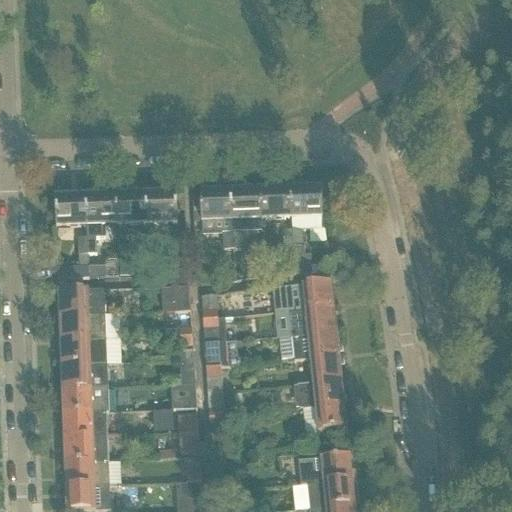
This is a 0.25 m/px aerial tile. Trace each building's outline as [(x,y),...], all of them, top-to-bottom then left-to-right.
[(321,191),(290,192),(291,221),(292,233),(293,249),(293,278),(310,277),(309,258),(304,258),(303,249),(301,249),(301,232),(323,231),(321,191)] [(290,192),(261,193),(262,222),(291,221),(290,192)] [(261,193),(230,194),(231,223),(262,222),(261,193)] [(231,223),(230,194),(200,195),(201,224),(231,223)] [(176,196),(146,197),(147,226),(177,225),(176,196)] [(147,226),(146,197),(115,198),(116,227),(147,226)] [(115,198),(86,199),(87,228),(87,240),(88,257),(96,257),(96,240),(106,240),(106,227),(116,227),(115,198)] [(86,199),(55,200),(56,229),(87,228),(86,199)] [(293,249),(292,233),(283,233),(284,250),(293,249)] [(232,252),(232,235),(223,235),(224,252),(232,252)] [(232,235),(232,252),(241,251),(240,235),(232,235)] [(147,238),(138,238),(139,255),(148,255),(147,238)] [(156,238),(147,238),(148,255),(156,254),(156,238)] [(87,240),(78,240),(79,257),(88,257),(87,240)] [(79,269),(57,269),(58,282),(89,281),(89,274),(89,269),(88,268),(79,269)] [(106,269),(89,269),(89,274),(89,281),(106,281),(106,269)] [(288,290),(291,313),(287,314),(287,315),(334,310),(331,285),(302,288),(302,289),(288,290)] [(190,315),(189,290),(174,291),(175,315),(190,315)] [(104,293),(87,293),(58,294),(59,319),(105,318),(104,293)] [(334,310),(287,315),(290,339),(336,334),(334,310)] [(203,322),(217,321),(216,312),(202,313),(203,322)] [(106,342),(105,318),(59,319),(60,344),(106,342)] [(217,321),(203,322),(203,332),(218,331),(217,321)] [(178,340),(192,339),(191,330),(177,331),(178,340)] [(336,334),(290,339),(293,363),(310,362),(339,358),(336,334)] [(192,348),(192,339),(178,340),(178,349),(192,348)] [(107,366),(106,342),(60,344),(61,368),(107,366)] [(220,370),(219,346),(204,347),(205,362),(206,371),(220,370)] [(339,358),(310,362),(313,386),(342,383),(339,358)] [(193,363),(179,364),(181,388),(195,388),(193,363)] [(108,391),(107,366),(61,368),(62,393),(108,391)] [(221,379),(220,370),(206,371),(206,380),(221,379)] [(342,383),(313,386),(293,388),(295,411),(302,410),(302,411),(344,407),(342,383)] [(195,397),(195,388),(181,388),(181,398),(195,397)] [(108,415),(108,391),(62,393),(63,417),(106,415),(108,415)] [(344,407),(302,411),(305,436),(347,432),(344,407)] [(209,420),(223,419),(223,410),(208,411),(209,420)] [(107,440),(106,415),(63,417),(64,441),(107,440)] [(198,436),(197,427),(197,417),(178,418),(179,437),(198,436)] [(223,419),(209,420),(210,444),(225,443),(224,428),(223,419)] [(199,456),(198,436),(179,437),(180,457),(199,456)] [(107,440),(64,441),(65,466),(108,464),(107,440)] [(159,462),(175,461),(174,453),(159,454),(159,462)] [(312,487),(352,483),(349,458),(309,462),(312,487)] [(109,488),(108,464),(65,466),(66,490),(109,488)] [(187,486),(201,485),(201,476),(186,477),(187,486)] [(352,483),(312,487),(307,487),(310,511),(354,507),(354,506),(356,506),(358,504),(357,496),(355,494),(353,494),(352,483)] [(202,494),(201,485),(187,486),(187,495),(202,494)] [(214,497),(228,496),(227,487),(213,488),(214,497)] [(109,511),(109,488),(66,490),(66,511),(109,511)] [(229,505),(228,496),(214,497),(214,506),(229,505)]
